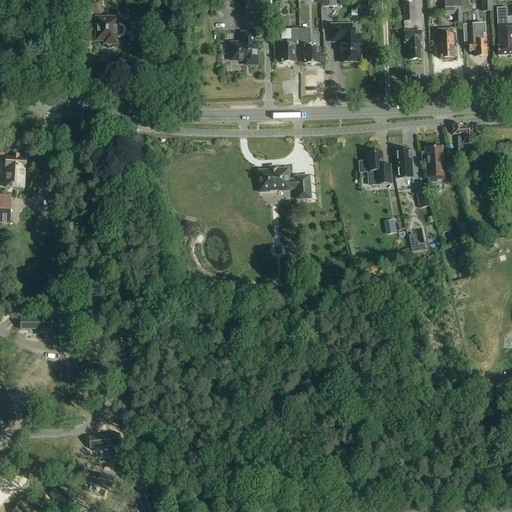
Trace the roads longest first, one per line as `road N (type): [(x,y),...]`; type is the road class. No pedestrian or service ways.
road 1 (residential): [(132,111),(207,511)]
road 2 (secondary): [(511,106),(241,116),(132,111)]
road 3 (secondary): [(132,111),(0,83)]
